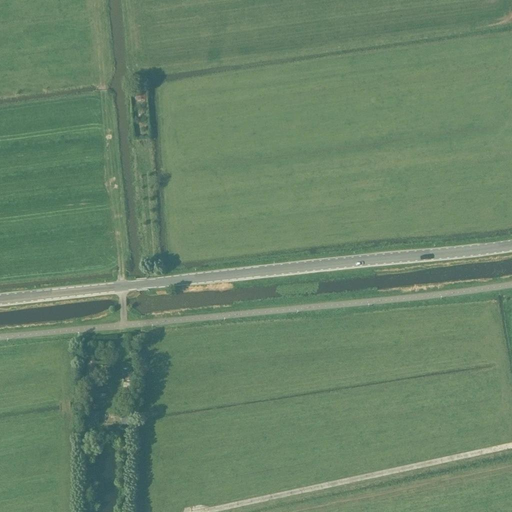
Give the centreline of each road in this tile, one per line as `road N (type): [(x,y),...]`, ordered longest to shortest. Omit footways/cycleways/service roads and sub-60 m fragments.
road 1 (tertiary): [(0,300),(511,245)]
road 2 (track): [(511,446),(199,511)]
road 3 (track): [(143,147),(153,284)]
